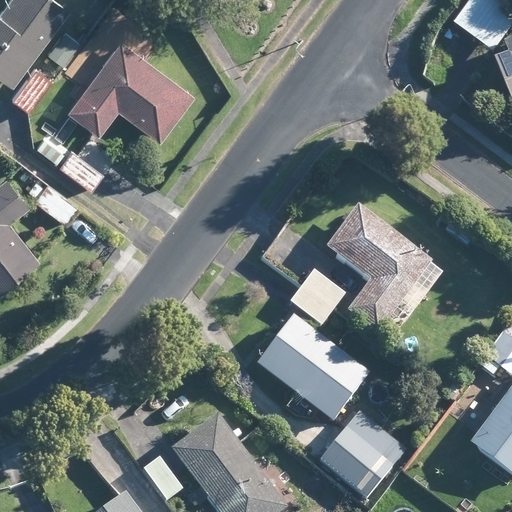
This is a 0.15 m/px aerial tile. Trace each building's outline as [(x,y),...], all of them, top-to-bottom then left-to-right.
[(26,64),(69,7),(58,0),(6,0),(0,9),(0,74),(12,83),(26,64)] [(511,34),(511,11),(498,0),(491,0),(465,31),(494,56),(511,34)] [(71,113),(98,133),(118,108),(159,139),(195,92),(121,37),(66,110),(71,113)] [(511,40),(508,42),(511,51),(511,54),(498,60),(511,94),(511,40)] [(28,110),(51,80),(35,67),(30,73),(12,97),(28,110)] [(53,137),(57,138),(60,136),(61,132),(58,128),(54,127),(50,130),(50,134),(53,137)] [(88,159),(83,155),(72,147),(59,166),(60,167),(91,189),(104,170),(88,159)] [(13,224),(9,219),(30,203),(8,174),(0,179),(0,288),(39,257),(13,224)] [(79,204),(55,186),(46,181),(35,196),(33,199),(66,222),(76,207),(78,205),(79,204)] [(346,312),(375,334),(390,315),(403,324),(442,273),(429,263),(431,261),(357,204),(324,247),(329,251),(369,282),(354,301),(346,312)] [(311,270),(279,244),(265,262),(297,288),(311,270)] [(297,309),(320,327),(336,306),(343,311),(351,300),(313,270),(302,286),(299,288),(289,302),(297,309)] [(369,373),(335,348),(293,316),(259,360),(255,365),(332,423),(369,373)] [(332,332),(338,332),(341,328),(341,322),(337,318),(331,319),(327,322),(328,328),(332,332)] [(511,359),(511,325),(489,357),(505,369),(511,359)] [(422,365),(440,378),(454,359),(436,346),(422,365)] [(460,359),(448,376),(460,385),(472,367),(460,359)] [(511,392),(498,413),(474,445),(511,472),(511,392)] [(207,498),(217,511),(282,511),(288,508),(217,414),(173,447),(169,450),(207,498)] [(164,501),(180,490),(158,460),(146,469),(142,472),(164,501)] [(383,488),(363,471),(355,465),(344,478),(372,501),(383,488)] [(138,511),(125,494),(119,498),(99,511),(138,511)]
